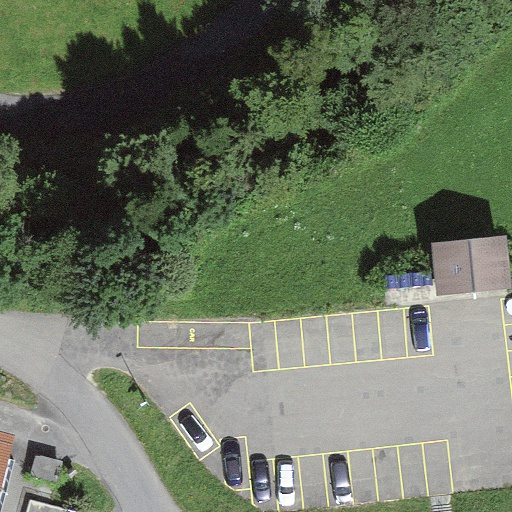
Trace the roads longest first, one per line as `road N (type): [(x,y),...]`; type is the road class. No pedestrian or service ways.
road 1 (unclassified): [(0,111),(79,113),(128,100),(168,81),(260,0)]
road 2 (unclassified): [(147,511),(99,419),(42,364),(0,340)]
